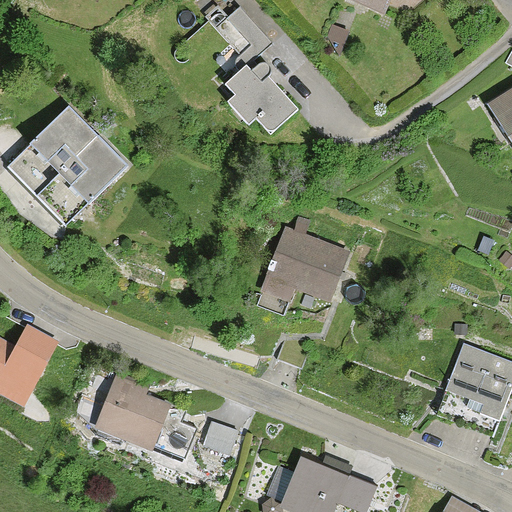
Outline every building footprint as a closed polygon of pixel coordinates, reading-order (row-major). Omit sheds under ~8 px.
[(388,0),(350,0),(383,14),(388,0)] [(218,6),(205,17),(247,65),(252,71),(257,66),(253,61),(273,44),(240,6),(228,17),(218,6)] [(348,32),(331,25),(327,36),(339,55),(348,32)] [(252,71),(247,65),(226,84),(235,95),(227,102),(248,126),(256,119),(270,134),(298,109),(269,76),(270,71),(269,67),(267,65),(264,64),(260,64),(257,66),(252,71)] [(511,88),(488,104),(511,142),(511,88)] [(100,135),(70,106),(8,168),(38,197),(100,135)] [(100,135),(38,197),(67,226),(128,164),(100,135)] [(351,252),(287,227),(262,290),(291,301),(296,289),(331,303),(341,277),(351,252)] [(484,236),(478,250),(488,255),(494,240),(484,236)] [(511,256),(506,252),(499,261),(509,269),(511,265),(511,256)] [(466,335),(467,324),(456,324),(456,335),(466,335)] [(15,346),(0,337),(0,394),(24,407),(59,342),(26,325),(15,346)] [(285,340),(278,360),(302,369),(309,350),(285,340)] [(511,388),(511,362),(464,345),(438,414),(494,435),(503,412),(511,388)] [(150,383),(117,370),(93,429),(152,453),(172,404),(146,394),(150,383)] [(238,432),(212,423),(204,446),(230,455),(238,432)] [(321,465),(300,457),(282,502),(280,507),(292,511),(332,511),(336,503),(347,476),(351,466),(325,456),(321,465)] [(347,476),(336,503),(359,511),(366,511),(376,488),(347,476)] [(272,497),(262,504),(262,511),(281,511),(280,507),(282,502),(272,497)] [(477,511),(451,497),(443,511),(477,511)]
